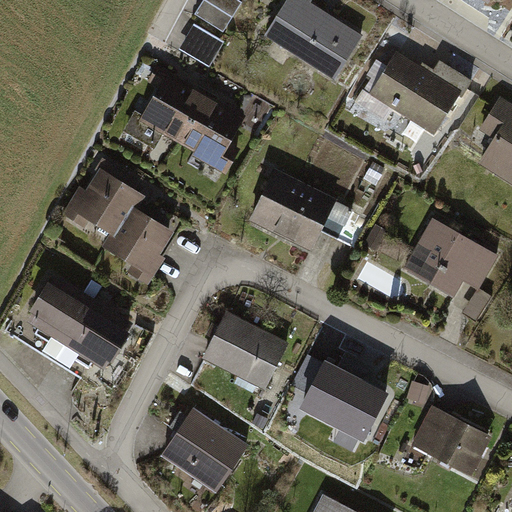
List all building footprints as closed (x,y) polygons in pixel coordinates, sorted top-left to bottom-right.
[(237,0),(199,0),(192,12),(220,30),(239,1),(237,0)] [(283,0),(279,7),(294,17),(278,43),(331,76),(357,35),(305,2),(306,0),(283,0)] [(181,45),(211,63),(226,38),(196,19),(181,45)] [(389,102),(431,128),(454,92),(458,95),(467,80),(442,64),(432,79),(393,54),(370,90),(371,91),(372,89),(390,100),(389,102)] [(176,137),(202,95),(184,85),(178,87),(164,79),(141,118),(133,113),(125,128),(147,141),(146,142),(150,144),(160,128),(176,137)] [(202,95),(176,137),(208,156),(206,160),(221,169),(233,148),(222,141),(235,120),(221,112),(219,105),(202,95)] [(478,159),(511,180),(511,108),(496,98),(486,113),(501,123),(478,159)] [(137,195),(136,194),(99,171),(76,209),(112,231),(113,232),(137,195)] [(331,201),(272,171),(249,216),(308,246),(331,201)] [(113,232),(112,231),(104,244),(147,271),(157,254),(152,251),(164,232),(171,236),(181,220),(137,192),(136,194),(137,195),(113,232)] [(493,254),(430,218),(403,266),(432,283),(429,287),(449,299),(461,278),(475,286),(493,254)] [(379,219),(368,240),(380,247),(391,226),(379,219)] [(40,349),(54,357),(88,302),(52,279),(44,291),(40,289),(32,301),(36,303),(29,315),(33,318),(30,323),(35,327),(32,332),(46,341),(40,349)] [(125,325),(88,302),(54,357),(67,366),(72,358),(85,366),(89,360),(94,363),(97,358),(102,361),(110,349),(114,352),(121,340),(117,337),(125,325)] [(282,343),(224,313),(202,354),(261,385),(282,343)] [(368,369),(341,355),(333,369),(324,364),(325,362),(323,362),(299,408),(301,410),(303,405),(350,430),(359,414),(363,416),(362,417),(368,420),(379,398),(375,396),(378,391),(361,383),(368,369)] [(411,397),(420,400),(423,390),(414,388),(411,397)] [(466,470),(484,435),(444,414),(444,412),(430,405),(418,430),(432,437),(425,449),(466,470)] [(242,445),(190,410),(183,421),(174,415),(167,425),(175,431),(161,452),(188,470),(192,465),(217,482),(242,445)] [(352,511),(320,495),(311,511),(355,511),(353,511),(352,511)]
